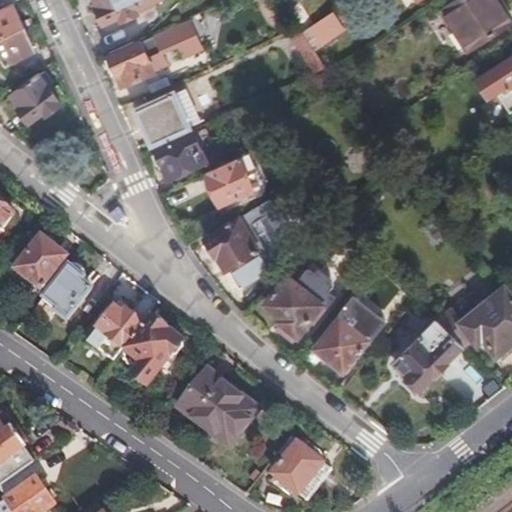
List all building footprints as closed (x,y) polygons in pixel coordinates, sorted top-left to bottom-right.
[(100,0),(102,4),(99,5),(99,7),(96,12),(100,19),(104,18),(106,22),(122,15),(124,20),(141,12),(139,8),(156,0),(100,0)] [(511,22),(497,0),(459,0),(445,10),(470,49),(511,22)] [(0,34),(24,23),(15,3),(0,10),(0,34)] [(303,33),(305,37),(315,50),(340,32),(329,15),(303,33)] [(113,57),(108,59),(114,71),(119,69),(125,82),(166,62),(161,50),(175,44),(181,55),(201,46),(187,16),(139,41),(112,54),(113,57)] [(24,23),(0,34),(0,53),(18,77),(25,73),(13,58),(36,48),(24,23)] [(303,33),(297,25),(285,31),(294,45),(305,37),(303,33)] [(315,50),(305,37),(294,45),(303,58),(315,50)] [(326,67),(315,50),(303,58),(313,73),(326,67)] [(511,55),(477,78),(491,98),(499,93),(511,111),(511,110),(511,55)] [(14,93),(24,105),(22,106),(23,107),(22,108),(23,112),(28,119),(32,120),(33,119),(34,120),(48,109),(50,112),(61,103),(47,86),(55,79),(45,68),(14,93)] [(186,86),(138,108),(153,141),(201,119),(186,86)] [(157,149),(152,152),(159,166),(163,164),(169,175),(193,163),(206,157),(192,129),(156,147),(157,149)] [(245,148),(206,169),(223,201),(255,185),(246,168),(254,164),(245,148)] [(0,191),(0,231),(16,211),(0,198),(3,194),(0,191)] [(268,197),(206,237),(207,240),(205,244),(210,251),(214,251),(217,256),(212,258),(218,269),(223,266),(238,289),(259,276),(257,273),(269,265),(282,251),(280,247),(294,238),(288,229),(290,227),(276,206),(274,207),(268,197)] [(43,236),(18,267),(42,285),(66,254),(58,248),(55,241),(50,237),(43,236)] [(77,264),(73,261),(47,295),(33,312),(47,323),(58,309),(69,318),(94,286),(82,277),(87,271),(85,267),(80,263),(77,264)] [(290,273),(267,300),(281,312),(279,315),(282,318),(278,323),(290,333),(294,329),(297,331),(311,315),(315,319),(337,296),(336,292),(332,288),(336,283),(336,277),(323,264),(319,268),(314,263),(311,264),(301,275),(305,278),(301,282),(290,273)] [(487,358),(495,352),(501,359),(511,350),(511,293),(505,285),(483,302),(485,304),(460,323),(449,310),(437,318),(438,319),(463,343),(471,337),(475,342),(487,358)] [(339,315),(316,345),(318,346),(317,348),(317,351),(318,354),(320,356),(322,357),(325,358),(328,357),(330,355),(345,367),(368,336),(385,313),(356,292),(339,315)] [(119,354),(146,319),(119,299),(88,339),(114,360),(119,354)] [(146,319),(119,354),(136,368),(133,372),(147,382),(150,379),(152,381),(172,354),(179,352),(185,345),(185,336),(167,322),(167,318),(159,312),(156,313),(152,311),(146,319)] [(463,343),(438,319),(414,344),(411,340),(402,349),(405,353),(398,362),(409,371),(406,375),(409,377),(406,381),(415,389),(419,385),(421,387),(464,344),(463,343)] [(210,366),(181,404),(232,443),(260,405),(210,366)] [(0,480),(27,462),(34,457),(24,444),(28,441),(25,437),(27,432),(21,424),(16,423),(14,419),(8,423),(0,411),(0,480)] [(276,472),(278,473),(274,478),(283,485),(287,480),(310,498),(334,468),(313,451),(316,447),(306,440),(303,444),(299,441),(276,472)] [(0,480),(0,506),(3,510),(2,511),(34,511),(53,500),(27,462),(0,480)] [(100,511),(92,501),(88,505),(77,511),(100,511)]
